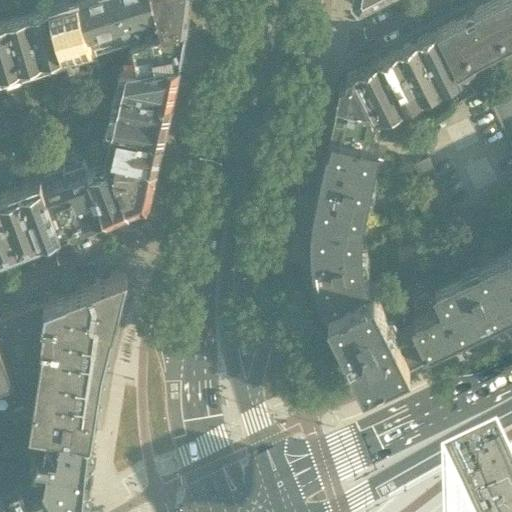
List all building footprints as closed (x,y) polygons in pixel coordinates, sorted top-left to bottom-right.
[(58,0),(48,3),(64,56),(71,78),(80,74),(102,68),(96,48),(80,0),(58,0)] [(155,0),(80,0),(96,48),(131,37),(164,27),(155,0)] [(155,0),(164,27),(187,20),(189,0),(155,0)] [(476,12),(467,17),(465,12),(437,26),(457,65),(511,36),(511,17),(503,0),(488,0),(474,8),(476,12)] [(511,0),(503,0),(511,17),(511,0)] [(48,3),(27,10),(41,57),(54,53),(55,58),(64,56),(48,3)] [(27,10),(5,16),(20,64),(32,60),(34,65),(43,62),(41,57),(27,10)] [(0,17),(0,72),(1,75),(9,72),(8,67),(20,64),(5,16),(0,17)] [(187,20),(164,27),(131,37),(133,47),(138,46),(141,62),(182,56),(187,20)] [(437,26),(416,37),(440,84),(461,73),(457,65),(437,26)] [(416,37),(396,47),(420,94),(440,84),(416,37)] [(396,47),(376,57),(400,104),(420,94),(396,47)] [(182,56),(141,62),(125,65),(120,83),(124,84),(174,95),(182,56)] [(376,57),(357,68),(378,111),(380,114),(400,104),(376,57)] [(378,111),(357,68),(345,73),(345,79),(339,82),(330,128),(332,129),(378,139),(379,137),(377,137),(380,121),(374,120),(375,118),(372,117),(371,114),(378,111)] [(80,74),(71,78),(75,92),(85,90),(80,74)] [(174,95),(124,84),(120,83),(111,125),(120,127),(164,137),(174,95)] [(40,131),(36,119),(17,125),(20,138),(40,131)] [(164,137),(120,127),(113,151),(117,152),(113,165),(127,204),(142,199),(149,191),(164,137)] [(368,185),(376,151),(378,139),(332,129),(329,141),(327,140),(320,175),(368,185)] [(427,156),(415,162),(444,224),(457,218),(427,156)] [(87,163),(89,167),(105,212),(127,204),(113,165),(111,160),(96,166),(94,160),(87,163)] [(89,167),(65,175),(82,221),(105,212),(89,167)] [(40,175),(19,183),(39,238),(59,230),(43,184),(40,175)] [(65,175),(43,184),(59,230),(82,221),(65,175)] [(368,185),(320,175),(314,200),(313,209),(312,215),(312,219),(360,222),(368,185)] [(39,238),(19,183),(0,190),(0,197),(18,246),(39,238)] [(0,252),(18,246),(0,197),(0,252)] [(360,222),(312,219),(311,223),(311,225),(311,232),(312,237),(313,254),(313,258),(366,248),(360,222)] [(366,248),(313,258),(314,263),(316,270),(317,274),(318,278),(319,282),(321,288),(322,288),(330,303),(373,282),(366,248)] [(436,284),(443,299),(457,328),(511,302),(511,262),(506,250),(438,283),(436,284)] [(0,314),(0,417),(5,416),(47,423),(93,431),(101,383),(115,318),(127,269),(124,266),(0,314)] [(433,273),(384,299),(393,318),(397,326),(413,319),(411,315),(419,311),(413,299),(426,292),(432,305),(443,299),(436,284),(438,283),(433,273)] [(375,281),(373,282),(330,303),(348,340),(393,318),(384,299),(375,281)] [(413,319),(425,343),(426,344),(457,328),(443,299),(432,305),(426,292),(413,299),(419,311),(411,315),(413,319)] [(393,318),(348,340),(364,372),(385,362),(385,363),(409,351),(397,326),(393,318)] [(413,319),(397,326),(409,351),(410,351),(410,350),(425,343),(413,319)] [(91,454),(94,432),(95,431),(93,431),(47,423),(43,446),(91,454)] [(91,454),(43,446),(38,445),(36,454),(47,456),(45,469),(89,476),(91,454)] [(89,476),(45,469),(44,473),(63,511),(74,511),(83,508),(87,502),(89,476)] [(511,511),(511,470),(509,472),(511,478),(511,493),(507,495),(456,508),(457,511),(511,511)] [(63,511),(44,473),(6,491),(5,489),(0,490),(0,511),(63,511)]
